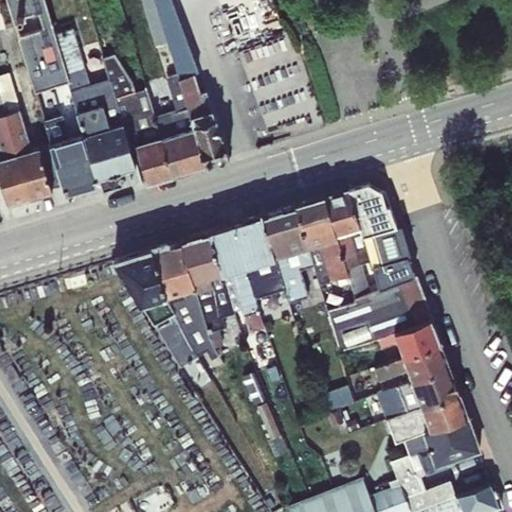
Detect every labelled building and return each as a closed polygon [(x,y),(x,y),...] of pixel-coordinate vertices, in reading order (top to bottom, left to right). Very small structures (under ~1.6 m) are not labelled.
[(8,0),(50,141),(69,135),(63,113),(56,115),(53,101),(66,97),(61,80),(68,78),(50,14),(49,14),(45,0),(8,0)] [(190,112),(179,74),(156,0),(141,0),(154,45),(158,44),(177,108),(155,114),(162,134),(162,135),(194,125),(190,112)] [(156,0),(179,74),(190,112),(212,106),(207,88),(200,90),(194,70),(198,69),(171,0),(156,0)] [(86,131),(124,120),(111,77),(91,84),(67,8),(50,14),(68,78),(80,116),(86,131)] [(0,70),(0,95),(17,152),(32,147),(9,68),(0,70)] [(17,152),(0,95),(0,144),(3,156),(17,152)] [(212,106),(190,112),(194,125),(206,162),(228,155),(223,133),(221,134),(212,106)] [(124,120),(86,131),(97,172),(136,161),(124,120)] [(194,125),(162,135),(173,172),(206,162),(194,125)] [(69,135),(50,141),(63,184),(67,183),(69,188),(96,180),(94,173),(97,172),(86,131),(69,135)] [(162,135),(162,134),(137,141),(148,180),(173,172),(162,135)] [(32,147),(17,152),(31,194),(53,187),(40,145),(32,147)] [(31,194),(17,152),(3,156),(0,156),(0,175),(7,201),(31,194)] [(369,180),(349,187),(360,224),(363,233),(397,223),(388,203),(386,204),(381,188),(369,180)] [(349,187),(325,193),(337,230),(339,230),(360,224),(349,187)] [(325,193),(296,202),(308,243),(338,234),(337,230),(325,193)] [(296,202),(263,212),(275,253),(295,247),(308,243),(296,202)] [(263,212),(233,222),(245,262),(274,253),(275,253),(263,212)] [(233,222),(209,229),(221,269),(222,269),(245,262),(233,222)] [(397,223),(363,233),(371,258),(373,265),(383,263),(384,268),(410,261),(397,223)] [(362,261),(371,258),(363,233),(360,224),(339,230),(337,230),(338,234),(353,289),(355,295),(370,289),(362,261)] [(209,229),(182,237),(194,277),(221,269),(209,229)] [(353,289),(338,234),(308,243),(320,283),(331,279),(336,295),(353,289)] [(152,245),(167,294),(196,285),(194,277),(182,237),(173,240),(172,239),(171,238),(170,238),(169,237),(168,237),(167,237),(165,237),(151,241),(152,245)] [(152,245),(114,256),(142,300),(167,294),(152,245)] [(295,247),(275,253),(274,253),(279,269),(290,302),(309,297),(295,247)] [(268,272),(279,269),(274,253),(245,262),(259,308),(264,322),(270,320),(266,306),(277,303),(268,272)] [(259,308),(245,262),(222,269),(234,308),(242,306),(249,331),(253,330),(254,334),(267,330),(264,322),(259,308)] [(234,308),(222,269),(221,269),(194,277),(196,285),(210,336),(215,344),(224,342),(219,326),(225,325),(222,314),(235,310),(234,308)] [(415,272),(370,289),(355,295),(354,295),(356,299),(328,308),(340,347),(377,334),(394,327),(434,315),(415,272)] [(196,285),(167,294),(188,336),(191,343),(196,340),(201,350),(206,357),(208,356),(213,366),(224,363),(215,344),(210,336),(196,285)] [(188,336),(167,294),(142,300),(161,333),(168,329),(175,343),(188,336)] [(442,341),(434,315),(394,327),(399,339),(404,354),(442,341)] [(399,339),(394,327),(377,334),(381,346),(399,339)] [(168,329),(161,333),(181,362),(201,350),(196,340),(191,343),(188,336),(175,343),(168,329)] [(442,341),(404,354),(411,372),(413,378),(451,364),(442,341)] [(411,372),(404,354),(374,365),(375,370),(380,383),(411,372)] [(451,364),(413,378),(422,404),(460,390),(451,364)] [(375,370),(374,365),(347,373),(350,380),(375,370)] [(254,368),(242,373),(254,402),(266,397),(254,368)] [(387,417),(422,404),(413,378),(377,390),(387,417)] [(481,447),(460,390),(422,404),(430,427),(424,430),(436,463),(446,460),(481,447)] [(268,401),(257,405),(278,454),(289,449),(268,401)] [(422,404),(387,417),(395,442),(404,438),(424,430),(430,427),(422,404)] [(424,430),(404,438),(408,452),(390,458),(397,476),(389,479),(391,485),(421,473),(426,471),(426,473),(447,465),(446,460),(436,463),(424,430)] [(363,474),(288,504),(291,511),(406,511),(412,510),(455,492),(456,492),(451,477),(426,486),(421,473),(391,485),(370,493),(363,474)] [(456,492),(455,492),(461,511),(481,511),(504,504),(493,478),(456,492)] [(461,511),(455,492),(412,510),(412,511),(461,511)]
